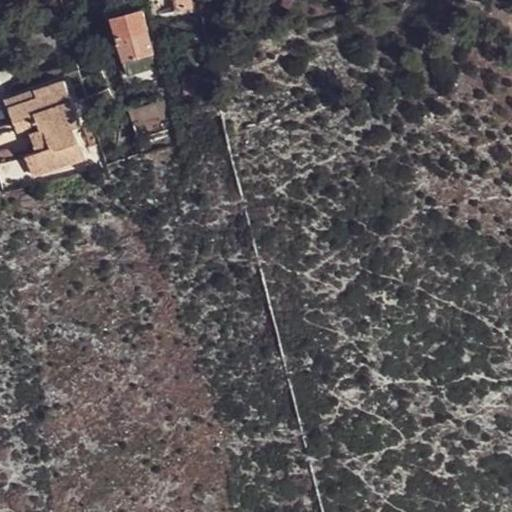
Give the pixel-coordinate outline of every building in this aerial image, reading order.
[(177,0),(182,17),(199,13),(196,0),(177,0)] [(104,15),(102,5),(90,8),(92,17),(104,15)] [(147,12),(117,18),(127,64),(158,58),(147,12)] [(158,58),(127,64),(129,78),(159,71),(158,58)] [(208,79),(203,78),(187,80),(189,98),(207,97),(208,79)] [(64,80),(5,99),(18,134),(29,131),(30,134),(40,130),(35,113),(71,100),(64,80)] [(40,130),(30,134),(37,153),(26,157),(35,179),(86,160),(75,129),(81,126),(71,100),(35,113),(40,130)] [(135,113),(138,128),(161,123),(162,128),(173,126),(168,107),(135,113)]
